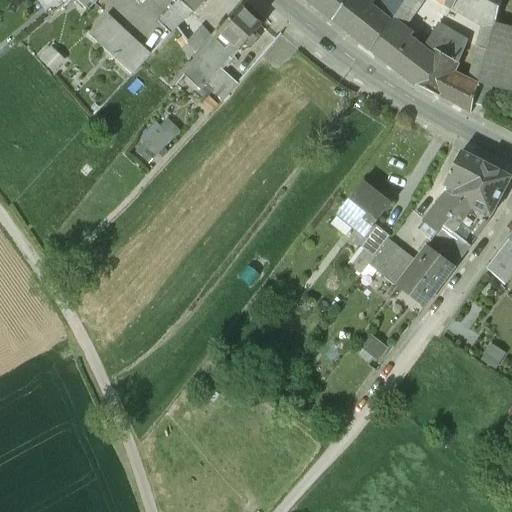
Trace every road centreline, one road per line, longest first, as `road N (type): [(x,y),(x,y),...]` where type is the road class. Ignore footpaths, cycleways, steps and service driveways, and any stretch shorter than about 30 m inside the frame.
road 1 (track): [(148,511),(88,351),(0,215)]
road 2 (secondary): [(511,161),(423,114),(273,0)]
